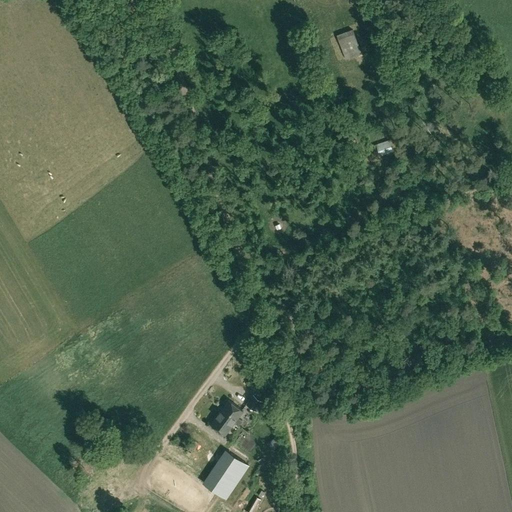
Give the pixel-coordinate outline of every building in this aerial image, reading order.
[(353,29),(337,35),(346,59),(362,53),(353,29)] [(380,155),(392,150),(389,140),(373,145),(374,148),(377,147),(380,155)] [(255,396),(248,405),(255,411),(263,402),(255,396)] [(225,433),(234,422),(239,426),(243,420),(238,417),(243,410),(230,399),(211,422),(225,433)] [(352,426),(352,427),(358,443),(385,432),(378,416),(369,419),(368,420),(361,423),(360,423),(352,426)] [(112,456),(102,464),(120,486),(130,479),(112,456)] [(183,486),(176,493),(191,509),(200,501),(198,499),(204,492),(188,476),(180,483),(183,486)] [(254,511),(262,498),(257,495),(249,508),(254,511)]
